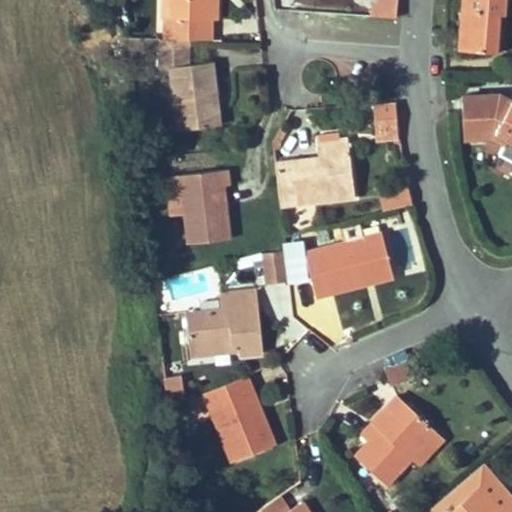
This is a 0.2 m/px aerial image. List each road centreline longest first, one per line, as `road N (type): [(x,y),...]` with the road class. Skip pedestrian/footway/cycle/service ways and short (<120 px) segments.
road 1 (residential): [(466,306),(429,193),(412,58)]
road 2 (residential): [(466,306),(305,377)]
road 3 (residential): [(412,58),(285,61)]
